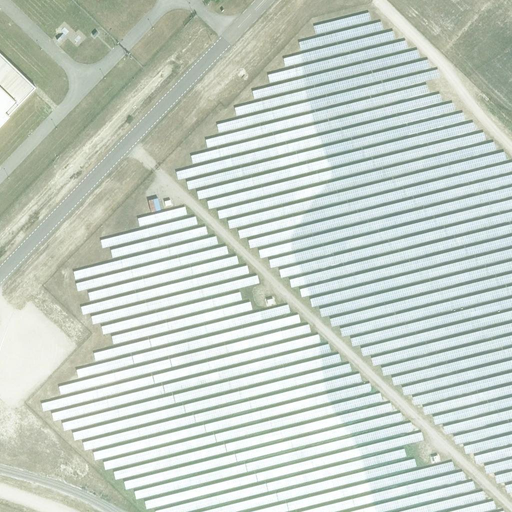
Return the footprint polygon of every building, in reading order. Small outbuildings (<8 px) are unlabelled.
[(0,0),(0,124),(2,122),(4,120),(36,88),(0,53),(0,0)] [(487,63),(489,55),(480,53),(478,60),(487,63)] [(370,133),(376,124),(369,119),(363,128),(370,133)] [(356,138),(347,146),(353,152),(362,145),(356,138)] [(405,166),(411,159),(400,149),(394,155),(405,166)] [(375,177),(360,192),(370,202),(385,187),(375,177)] [(314,200),(303,212),(327,233),(338,221),(314,200)] [(419,219),(427,212),(420,203),(411,211),(419,219)] [(490,233),(498,229),(494,222),(486,226),(490,233)] [(383,354),(378,360),(386,367),(391,361),(383,354)]
